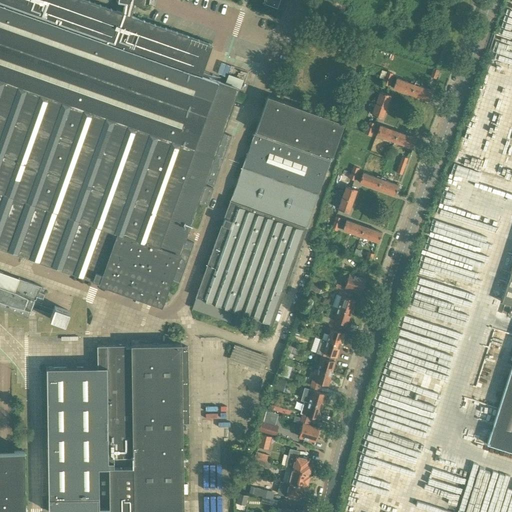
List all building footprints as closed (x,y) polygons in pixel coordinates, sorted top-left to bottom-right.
[(117,0),(124,1),(121,12),(87,0),(0,0),(0,247),(162,306),(171,280),(179,283),(193,243),(185,240),(198,203),(206,206),(213,188),(205,185),(205,183),(213,186),(231,135),(222,132),(238,88),(201,75),(212,44),(131,15),(134,3),(143,4),(143,0),(117,0)] [(263,0),(262,3),(276,8),(279,0),(263,0)] [(511,16),(502,14),(496,32),(511,36),(511,16)] [(435,78),(438,71),(438,70),(433,68),(430,76),(435,78)] [(382,84),(388,86),(393,74),(387,72),(382,84)] [(410,94),(414,84),(396,78),(393,87),(410,94)] [(432,91),(414,84),(410,94),(428,100),(432,91)] [(375,103),(386,106),(390,95),(380,91),(375,103)] [(300,245),(343,122),(291,104),(293,98),(274,92),(272,98),(267,96),(195,298),(233,312),(271,325),(283,290),(288,291),(304,247),(300,245)] [(386,106),(375,103),(371,114),(382,118),(386,106)] [(364,133),(371,136),(375,123),(369,121),(364,133)] [(394,141),(397,131),(379,125),(376,135),(394,141)] [(397,131),(394,141),(411,147),(415,138),(397,131)] [(401,174),(407,158),(402,156),(396,172),(401,174)] [(355,180),(359,168),(353,166),(348,178),(355,180)] [(377,188),(380,179),(362,173),(359,182),(377,188)] [(380,179),(377,188),(395,195),(398,185),(380,179)] [(346,186),(342,197),(352,201),(356,189),(346,186)] [(352,201),(342,197),(338,209),(348,212),(352,201)] [(337,230),(341,218),(335,216),(331,227),(337,230)] [(360,236),(363,226),(345,220),(342,229),(360,236)] [(363,226),(360,236),(378,242),(381,232),(363,226)] [(474,287),(484,253),(425,236),(415,270),(474,287)] [(328,256),(341,261),(344,254),(331,249),(328,256)] [(368,252),(365,260),(370,262),(373,254),(368,252)] [(511,267),(501,301),(511,304),(511,363),(487,444),(488,444),(511,452),(511,267)] [(417,272),(415,278),(427,282),(429,275),(417,272)] [(341,285),(340,289),(349,292),(350,289),(360,292),(365,279),(348,274),(344,286),(341,285)] [(41,302),(44,293),(39,292),(41,286),(18,278),(13,291),(0,286),(0,301),(12,305),(10,312),(28,318),(30,310),(31,311),(32,308),(51,315),(50,320),(64,325),(69,311),(54,306),(53,309),(34,303),(35,300),(41,302)] [(311,281),(308,288),(320,292),(322,286),(311,281)] [(336,294),(332,306),(337,308),(350,312),(354,300),(347,298),(349,292),(340,289),(338,295),(336,294)] [(408,289),(398,326),(457,343),(460,331),(448,328),(450,321),(429,315),(431,309),(438,311),(441,298),(408,289)] [(346,324),(350,312),(337,308),(333,319),(330,318),(328,324),(338,327),(339,322),(346,324)] [(301,331),(304,322),(309,324),(311,317),(299,313),(297,320),(294,329),(301,331)] [(330,329),(329,333),(323,331),(321,337),(340,343),(344,333),(336,331),(338,327),(328,324),(327,328),(330,329)] [(340,343),(321,337),(316,353),(334,359),(335,357),(336,357),(340,343)] [(260,370),(265,355),(232,342),(226,357),(260,370)] [(97,345),(97,367),(46,367),(48,511),(111,511),(110,511),(183,511),(182,430),(186,430),(186,426),(182,426),(182,423),(189,423),(188,346),(181,346),(181,343),(130,344),(130,346),(125,347),(125,344),(97,345)] [(299,349),(288,345),(286,350),(297,354),(299,349)] [(334,359),(316,353),(314,360),(320,361),(317,369),(331,373),(334,361),(334,360),(334,359)] [(288,378),(292,366),(282,363),(278,375),(288,378)] [(331,373),(317,369),(314,380),(311,379),(309,384),(319,387),(320,383),(327,385),(331,373)] [(388,385),(376,382),(372,404),(380,406),(380,402),(406,407),(407,403),(391,399),(392,390),(387,389),(388,385)] [(319,387),(309,384),(308,388),(312,390),(308,402),(321,406),(325,393),(318,391),(319,389),(319,387)] [(304,401),(299,417),(309,421),(311,416),(318,418),(321,406),(308,402),(304,401)] [(263,419),(274,422),(277,412),(266,409),(263,419)] [(309,421),(299,417),(297,423),(300,424),(296,436),(315,441),(319,428),(308,425),(309,421)] [(205,477),(217,477),(217,434),(225,434),(225,420),(208,420),(208,439),(201,439),(201,468),(205,468),(205,477)] [(366,421),(350,490),(360,483),(364,480),(359,479),(361,471),(365,472),(366,468),(371,463),(369,470),(375,465),(381,467),(384,470),(386,469),(403,472),(404,466),(390,463),(391,458),(393,461),(399,462),(400,458),(395,451),(401,446),(401,443),(417,447),(420,433),(366,421)] [(261,422),(261,425),(259,431),(275,435),(278,426),(261,422)] [(271,437),(261,434),(258,446),(268,449),(271,437)] [(292,469),(309,473),(311,465),(308,464),(309,459),(297,456),(298,451),(290,449),(285,467),(292,468),(292,469)] [(0,511),(24,511),(23,450),(0,450),(0,511)] [(271,462),(254,458),(252,464),(269,468),(271,462)] [(476,511),(489,469),(468,463),(460,491),(467,493),(461,511),(476,511)] [(309,473),(292,469),(288,482),(306,486),(309,473)] [(306,486),(288,482),(280,480),(277,494),(299,499),(300,494),(303,495),(306,486)] [(274,492),(261,489),(259,495),(272,498),(274,492)] [(238,492),(236,502),(245,504),(247,494),(238,492)] [(261,502),(276,506),(278,500),(262,496),(261,502)]
